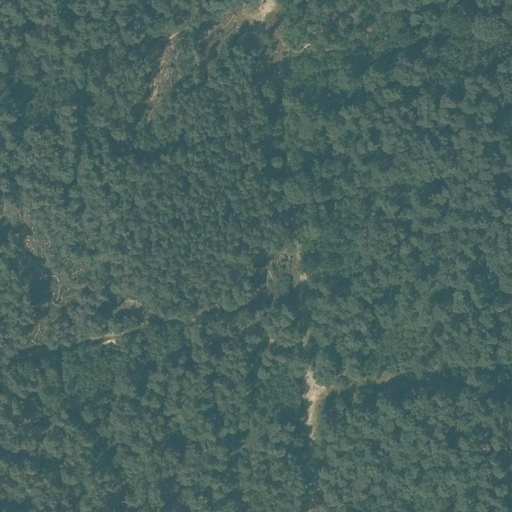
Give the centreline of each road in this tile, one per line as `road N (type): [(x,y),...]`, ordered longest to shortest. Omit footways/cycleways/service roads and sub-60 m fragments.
road 1 (track): [(271,0),(257,72),(266,134),(285,161),(301,276),(318,511)]
road 2 (track): [(0,361),(300,286)]
